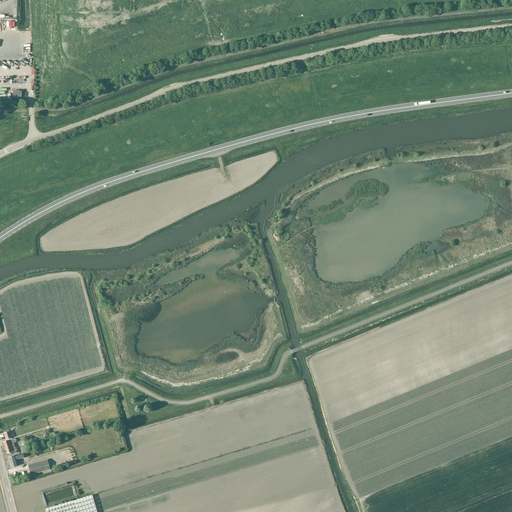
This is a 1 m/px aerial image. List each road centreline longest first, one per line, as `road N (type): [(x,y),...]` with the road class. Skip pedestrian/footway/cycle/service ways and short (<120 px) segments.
road 1 (primary): [(0,238),(81,193),(205,152),(328,120),(511,93)]
road 2 (unclassified): [(0,154),(184,85),(387,40),(511,27)]
road 3 (track): [(31,110),(67,108),(169,69),(325,29),(511,7)]
road 4 (track): [(511,247),(304,331),(269,231),(298,195),(329,180)]
